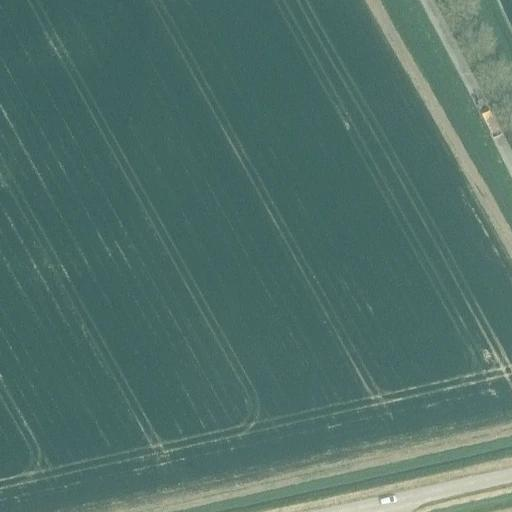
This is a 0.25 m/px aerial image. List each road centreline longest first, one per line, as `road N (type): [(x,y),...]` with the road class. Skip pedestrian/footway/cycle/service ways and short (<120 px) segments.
road 1 (unclassified): [(421,0),(511,177)]
road 2 (unclassified): [(337,511),(511,472)]
